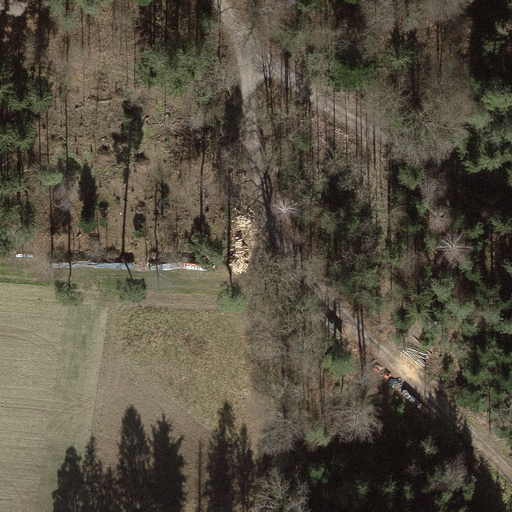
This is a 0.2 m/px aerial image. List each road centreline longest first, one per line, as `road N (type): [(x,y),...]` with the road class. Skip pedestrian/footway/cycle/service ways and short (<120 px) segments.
road 1 (track): [(254,50),(248,159),(276,239),(511,485)]
road 2 (track): [(511,176),(464,168),(353,118),(254,50),(213,0)]
road 3 (track): [(248,159),(274,511)]
